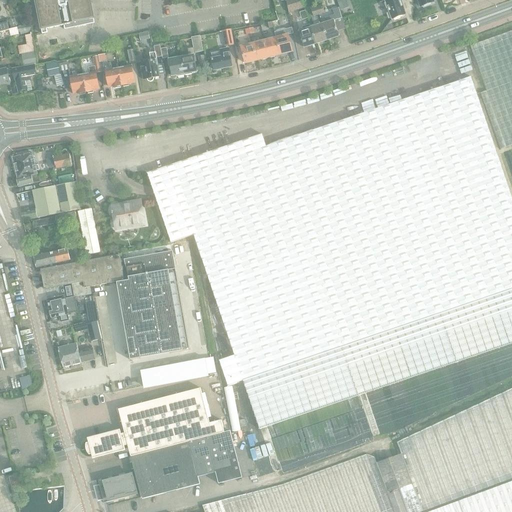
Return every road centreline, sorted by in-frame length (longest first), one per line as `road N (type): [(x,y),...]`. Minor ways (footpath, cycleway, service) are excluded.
road 1 (primary): [(159,111),(287,84),(511,6)]
road 2 (residential): [(491,0),(283,71),(170,95),(159,111)]
road 3 (unclassified): [(82,498),(16,239)]
